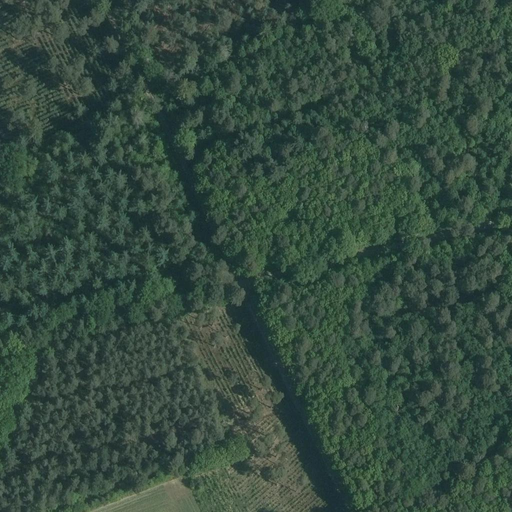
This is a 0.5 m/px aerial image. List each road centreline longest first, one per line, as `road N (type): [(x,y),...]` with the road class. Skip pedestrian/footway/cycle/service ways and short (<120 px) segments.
road 1 (track): [(350,511),(101,0)]
road 2 (unclassified): [(511,220),(0,341)]
